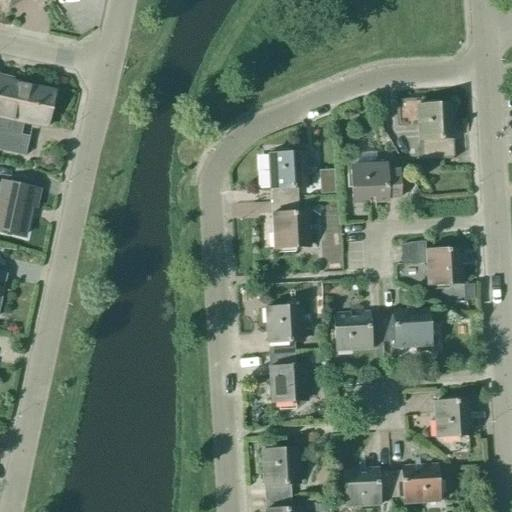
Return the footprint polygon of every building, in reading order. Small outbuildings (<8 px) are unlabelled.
[(48,128),(55,93),(16,84),(14,79),(0,76),(0,151),(25,157),(29,137),(21,135),(24,123),(48,128)] [(419,162),(453,160),(451,104),(416,106),(419,162)] [(272,203),(298,201),(297,189),(304,189),(302,153),(268,155),(270,191),(271,191),(272,203)] [(386,172),(386,165),(350,167),(352,201),(400,199),(398,172),(386,172)] [(2,185),(0,184),(0,231),(24,236),(30,208),(36,209),(40,191),(3,183),(2,185)] [(298,201),(272,203),(272,215),(271,215),(273,250),(307,248),(305,213),(298,213),(298,201)] [(342,211),(321,212),(322,264),(343,264),(342,211)] [(426,251),(426,241),(400,242),(401,265),(426,264),(427,287),(461,285),(459,250),(426,251)] [(268,357),(294,355),(294,343),(301,343),(299,307),(265,309),(267,345),(268,345),(268,357)] [(381,317),(383,343),(394,342),(395,349),(430,347),(428,313),(393,315),(393,316),(381,317)] [(383,343),(381,317),(369,317),(369,316),(333,318),(335,353),(371,350),(370,343),(383,343)] [(294,355),(268,357),(269,369),(268,369),(270,404),(304,402),(302,367),(295,367),(294,355)] [(435,439),(470,437),(468,401),(433,403),(435,439)] [(264,499),(291,497),(290,485),(297,485),(295,449),(261,451),(263,487),(264,487),(264,499)] [(390,473),(391,499),(403,498),(403,505),(439,503),(437,469),(401,471),(401,472),(390,473)] [(391,499),(390,473),(377,473),(377,472),(342,474),(344,508),(379,507),(379,500),(391,499)] [(291,497),(264,499),(265,511),(264,511),(298,511),(298,509),(291,509),(291,497)]
